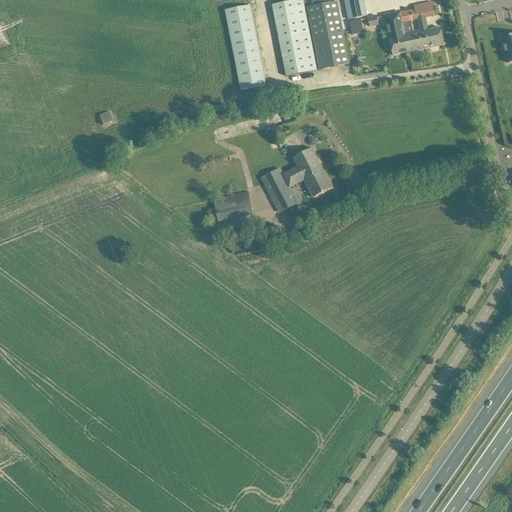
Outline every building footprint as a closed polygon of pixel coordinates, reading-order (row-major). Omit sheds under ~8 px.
[(317,70),(303,0),(300,0),(272,5),(287,76),(317,70)] [(337,2),(333,3),(332,0),(310,0),(312,7),(307,8),(320,70),(350,64),(337,2)] [(344,0),(349,21),(367,17),(364,1),(363,0),(344,0)] [(511,0),(506,0),(509,13),(511,12),(511,35),(502,38),(507,63),(511,62),(511,0)] [(409,52),(444,45),(441,28),(426,31),(426,29),(424,18),(435,16),(433,3),(414,7),(415,10),(400,13),(409,52)] [(251,6),(225,11),(241,92),(267,87),(251,6)] [(393,56),(409,52),(400,13),(385,17),(393,56)] [(361,20),(350,22),(352,36),(364,33),(361,20)] [(109,112),(99,116),(102,126),(113,122),(109,112)] [(280,147),(289,143),(285,136),(277,140),(280,147)] [(268,180),(264,182),(280,212),(298,203),(290,188),(305,180),(314,198),(333,189),(312,149),(293,158),(298,166),(283,174),(281,170),(276,172),(271,174),(266,177),(268,180)] [(250,193),(214,199),(216,210),(208,211),(210,222),(218,221),(218,225),(254,219),(250,193)]
